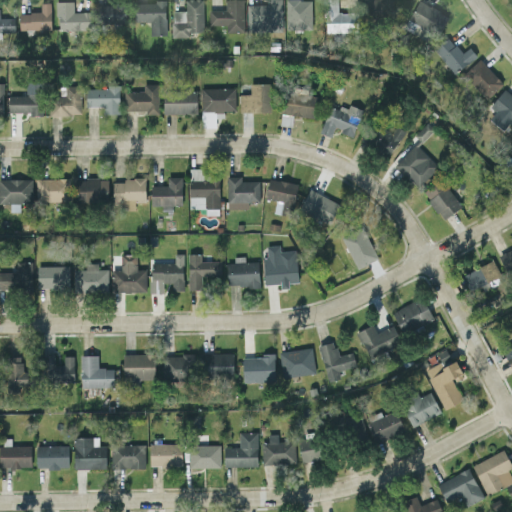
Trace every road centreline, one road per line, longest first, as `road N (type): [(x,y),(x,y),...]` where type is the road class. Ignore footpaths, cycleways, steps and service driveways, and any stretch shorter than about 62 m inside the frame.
road 1 (residential): [(511,210),(365,291),(301,316),(0,324)]
road 2 (residential): [(511,411),(332,491),(0,501)]
road 3 (residential): [(427,256),(369,184),(299,149),(250,142),(0,148)]
road 4 (residential): [(427,256),(511,411)]
